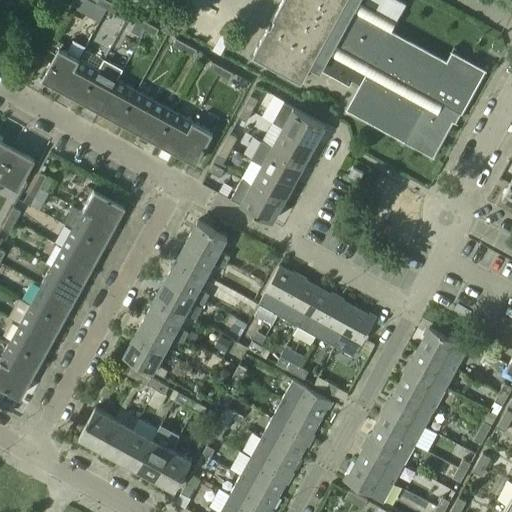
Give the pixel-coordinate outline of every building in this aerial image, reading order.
[(484,69),(453,52),(455,48),(454,47),(447,61),(391,31),(406,3),(400,0),(283,0),(254,54),(292,75),(301,58),(350,85),(353,80),(360,84),(345,111),(346,112),(349,107),(405,138),(402,143),(403,143),(406,139),(434,154),(431,158),(432,159),(454,119),(457,121),(488,65),(487,65),(484,69)] [(118,13),(122,6),(111,1),(107,8),(118,13)] [(135,23),(145,28),(149,21),(139,16),(135,23)] [(160,27),(149,21),(145,28),(156,34),(160,27)] [(224,31),(214,49),(213,50),(221,55),(232,35),(224,31)] [(173,44),(183,49),(187,42),(177,37),(173,44)] [(198,48),(187,42),(183,49),(194,55),(198,48)] [(63,89),(80,58),(60,47),(43,78),(63,89)] [(63,89),(82,99),(99,68),(80,58),(63,89)] [(105,58),(99,68),(82,99),(101,110),(118,79),(124,68),(105,58)] [(213,60),(209,67),(220,73),(224,66),(213,60)] [(231,79),(235,72),(224,66),(220,73),(231,79)] [(137,89),(118,79),(101,110),(120,120),(137,89)] [(120,120),(139,131),(156,100),(137,89),(120,120)] [(245,105),(253,110),(259,99),(251,94),(245,105)] [(139,131),(158,141),(175,110),(156,100),(139,131)] [(273,121),(283,126),(315,144),(326,124),(284,101),(273,121)] [(253,110),(245,105),(239,116),(247,121),(253,110)] [(158,141),(177,151),(194,121),(175,110),(158,141)] [(194,121),(177,151),(197,162),(214,131),(194,121)] [(283,126),(273,145),(305,163),(315,144),(283,126)] [(224,143),(232,147),(238,136),(230,132),(224,143)] [(0,169),(13,146),(0,138),(0,169)] [(294,182),(305,163),(273,145),(262,139),(252,158),(262,164),(294,182)] [(232,147),(224,143),(218,154),(226,159),(232,147)] [(33,157),(13,146),(0,169),(0,178),(16,188),(33,157)] [(214,162),(210,170),(221,176),(225,168),(214,162)] [(262,164),(252,183),(284,201),(294,182),(262,164)] [(364,171),(354,166),(348,175),(359,180),(364,171)] [(47,175),(39,170),(33,181),(41,185),(47,175)] [(273,220),(284,201),(252,183),(242,178),(231,197),(273,220)] [(511,178),(502,196),(511,201),(511,178)] [(41,185),(33,181),(27,191),(35,196),(41,185)] [(82,207),(112,224),(123,205),(92,188),(82,207)] [(8,216),(15,220),(21,210),(14,206),(8,216)] [(82,207),(71,226),(102,243),(112,224),(82,207)] [(8,216),(2,227),(9,231),(15,220),(8,216)] [(198,220),(187,240),(227,262),(231,255),(220,250),(228,236),(198,220)] [(71,226),(61,245),(92,262),(102,243),(71,226)] [(224,268),(227,262),(187,240),(177,258),(206,275),(213,262),(224,268)] [(61,245),(51,264),(81,281),(92,262),(61,245)] [(166,277),(207,300),(210,293),(200,287),(206,275),(177,258),(166,277)] [(51,264),(40,283),(71,300),(81,281),(51,264)] [(278,314),(300,275),(280,265),(259,303),(278,314)] [(278,314),(297,324),(318,286),(300,275),(278,314)] [(166,277),(156,296),(186,313),(193,300),(211,310),(215,304),(207,300),(166,277)] [(40,283),(29,303),(60,320),(71,300),(40,283)] [(337,296),(318,286),(297,324),(316,334),(337,296)] [(145,315),(186,337),(189,331),(179,325),(186,313),(156,296),(145,315)] [(316,334),(335,345),(356,307),(337,296),(316,334)] [(29,303),(19,321),(50,339),(60,320),(29,303)] [(376,317),(356,307),(335,345),(355,356),(376,317)] [(182,344),(186,337),(145,315),(135,334),(165,351),(172,338),(182,344)] [(247,323),(236,318),(231,328),(241,334),(247,323)] [(19,321),(9,340),(40,357),(50,339),(19,321)] [(429,327),(419,347),(457,368),(468,348),(429,327)] [(158,363),(165,351),(135,334),(124,354),(165,376),(168,369),(158,363)] [(215,346),(225,352),(232,341),(221,335),(215,346)] [(249,347),(258,352),(262,344),(253,339),(249,347)] [(9,340),(0,356),(0,360),(29,376),(40,357),(9,340)] [(271,349),(262,344),(258,352),(267,357),(271,349)] [(419,347),(408,366),(446,387),(457,368),(419,347)] [(121,359),(117,367),(127,372),(131,365),(121,359)] [(0,386),(18,396),(29,376),(0,360),(0,386)] [(287,367),(296,372),(300,365),(291,360),(287,367)] [(235,372),(242,376),(247,367),(240,363),(235,372)] [(309,370),(300,365),(296,372),(305,377),(309,370)] [(436,406),(446,387),(408,366),(398,385),(436,406)] [(230,379),(230,371),(224,368),(217,372),(218,379),(224,382),(230,379)] [(235,372),(230,381),(237,385),(242,376),(235,372)] [(147,383),(156,388),(160,381),(151,376),(147,383)] [(293,378),(282,398),(321,419),(331,399),(293,378)] [(169,386),(160,381),(156,388),(165,393),(169,386)] [(329,381),(325,389),(334,394),(339,386),(329,381)] [(500,391),(507,395),(511,386),(505,382),(500,391)] [(398,385),(388,404),(426,425),(436,406),(398,385)] [(495,400),(502,404),(507,395),(500,391),(495,400)] [(194,409),(198,402),(189,396),(185,404),(194,409)] [(310,438),(321,419),(282,398),(272,417),(310,438)] [(207,406),(198,402),(194,409),(202,414),(207,406)] [(388,404),(377,423),(415,444),(426,425),(388,404)] [(228,405),(223,415),(231,419),(236,409),(228,405)] [(99,447),(116,417),(96,406),(80,436),(99,447)] [(511,418),(511,410),(507,408),(498,426),(506,430),(511,418)] [(231,419),(223,415),(218,425),(226,429),(231,419)] [(99,447),(118,457),(135,427),(116,417),(99,447)] [(272,417),(262,436),(300,457),(310,438),(272,417)] [(479,429),(487,433),(492,424),(484,420),(479,429)] [(377,423),(367,442),(405,462),(415,444),(377,423)] [(118,457),(137,468),(154,438),(135,427),(118,457)] [(474,438),(482,442),(487,433),(479,429),(474,438)] [(289,476),(300,457),(262,436),(251,455),(289,476)] [(137,468),(156,478),(172,448),(154,438),(137,468)] [(367,442),(356,460),(395,481),(405,462),(367,442)] [(215,448),(207,444),(202,453),(210,457),(215,448)] [(172,448),(156,478),(176,489),(192,459),(172,448)] [(210,457),(202,453),(192,472),(209,482),(219,462),(210,457)] [(491,457),(483,453),(473,471),(481,475),(491,457)] [(251,455),(241,474),(279,495),(289,476),(251,455)] [(458,467),(466,471),(471,462),(463,458),(458,467)] [(395,481),(356,460),(346,480),(384,501),(395,481)] [(453,476),(461,480),(466,471),(458,467),(453,476)] [(265,511),(269,511),(279,495),(241,474),(230,493),(265,511)] [(186,483),(181,492),(189,496),(194,487),(186,483)] [(354,502),(359,494),(350,489),(345,497),(354,502)] [(265,511),(230,493),(219,511),(265,511)] [(363,507),(368,499),(359,494),(354,502),(363,507)] [(437,505),(445,509),(450,500),(442,496),(437,505)] [(461,511),(467,501),(459,497),(450,511),(461,511)]
